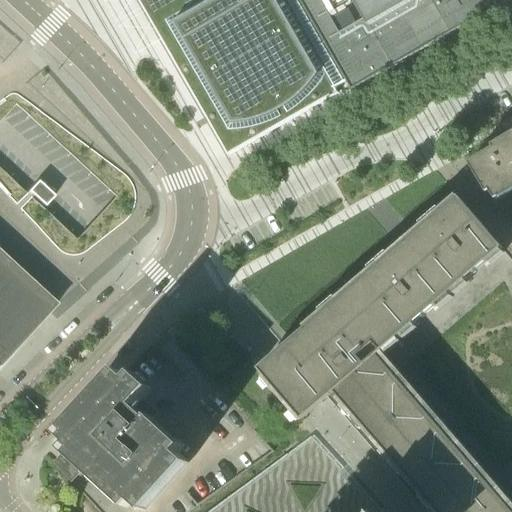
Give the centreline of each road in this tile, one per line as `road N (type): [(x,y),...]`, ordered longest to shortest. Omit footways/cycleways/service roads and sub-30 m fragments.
road 1 (residential): [(201,228),(200,199),(179,154),(101,64),(24,0)]
road 2 (residential): [(0,443),(185,264),(201,228)]
road 3 (residential): [(201,228),(391,130)]
road 4 (residential): [(511,65),(391,130)]
